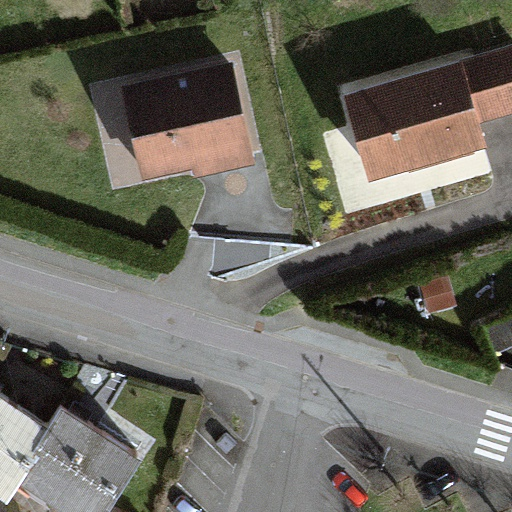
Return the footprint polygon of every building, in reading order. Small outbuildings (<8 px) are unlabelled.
[(347,92),(369,169),(480,137),(458,60),(347,92)] [(249,157),(229,63),(125,86),(145,179),(249,157)] [(49,424),(0,391),(0,487),(6,492),(6,491),(49,424)] [(94,511),(135,449),(63,402),(49,424),(6,491),(40,511),(45,511),(47,509),(56,495),(82,511),(94,511)] [(82,511),(56,495),(47,509),(51,511),(82,511)]
